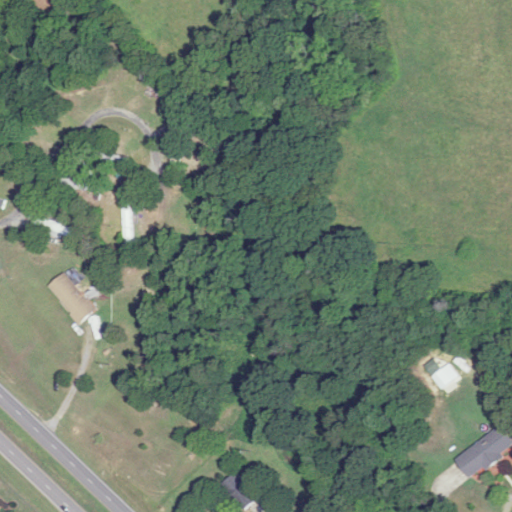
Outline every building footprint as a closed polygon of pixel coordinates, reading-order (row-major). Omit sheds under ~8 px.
[(159,99),(166,93),(140,62),(133,68),(159,99)] [(193,124),(185,122),(172,161),(180,164),(193,124)] [(126,166),(128,158),(96,149),(93,156),(126,166)] [(134,204),(125,204),(125,249),(134,249),(134,204)] [(73,241),(77,231),(39,214),(35,224),(73,241)] [(50,289),(84,324),(100,309),(65,274),(50,289)] [(511,450),(511,436),(505,426),(458,459),(472,479),(511,450)] [(151,471),(168,478),(179,448),(162,442),(151,471)] [(259,500),(239,473),(225,483),(245,510),(259,500)]
